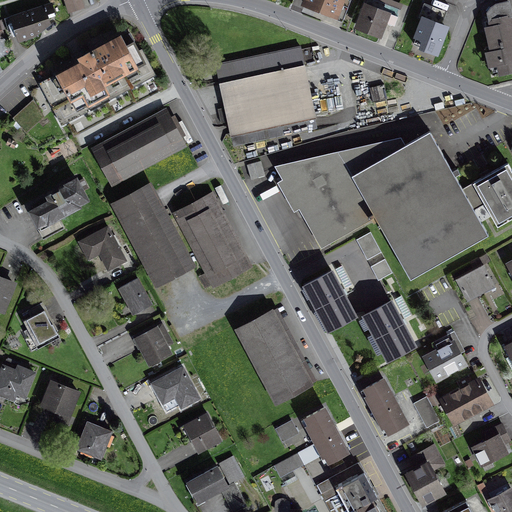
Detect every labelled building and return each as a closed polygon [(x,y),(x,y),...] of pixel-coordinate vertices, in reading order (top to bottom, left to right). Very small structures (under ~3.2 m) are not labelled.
[(82,0),(63,0),(68,14),(86,9),(82,0)] [(303,0),(301,7),(343,23),(351,0),(303,0)] [(354,30),(382,40),(392,14),(399,18),(401,11),(373,0),(367,0),(366,4),(364,3),(354,30)] [(511,11),(510,1),(496,5),(491,8),(487,14),(489,28),(485,29),(489,53),(485,54),(489,69),(497,68),(499,77),(511,74),(511,11)] [(52,3),(9,17),(19,44),(35,39),(51,25),(48,16),(55,14),(52,3)] [(418,51),(438,58),(450,28),(443,25),(447,12),(424,4),(419,18),(421,19),(413,39),(416,40),(413,46),(419,48),(418,51)] [(0,20),(0,37),(9,35),(4,19),(0,20)] [(80,64),(40,86),(62,127),(157,76),(142,49),(139,51),(130,33),(122,38),(121,37),(78,60),(80,64)] [(302,47),(215,66),(231,138),(316,118),(302,47)] [(370,90),(375,103),(387,98),(382,85),(370,90)] [(34,100),(13,118),(27,134),(45,118),(34,100)] [(112,188),(188,148),(166,108),(91,148),(112,188)] [(401,138),(274,167),(282,181),(277,183),(294,214),(299,211),(321,250),(375,219),(411,282),(489,238),(474,212),(462,191),(430,133),(406,147),(401,138)] [(261,161),(247,165),(251,180),(265,176),(261,161)] [(498,229),(511,221),(511,172),(508,165),(462,191),(474,212),(485,205),(498,229)] [(81,208),(91,203),(77,178),(63,186),(64,188),(45,198),(47,202),(27,213),(37,231),(38,231),(43,241),(65,229),(60,221),(82,210),(81,208)] [(151,183),(110,205),(156,290),(197,268),(151,183)] [(213,192),(172,213),(205,274),(199,276),(205,289),(211,286),(212,289),(253,268),(213,192)] [(128,262),(108,226),(78,242),(88,262),(99,255),(108,272),(128,262)] [(371,233),(359,239),(378,275),(390,268),(371,233)] [(486,254),(471,262),(475,269),(491,262),(486,254)] [(468,303),(496,287),(484,266),(455,281),(468,303)] [(328,334),(357,319),(333,273),(304,288),(328,334)] [(0,313),(4,315),(17,284),(0,277),(0,313)] [(153,305),(139,278),(118,289),(132,317),(153,305)] [(363,318),(388,364),(416,348),(393,302),(363,318)] [(58,331),(43,303),(17,316),(29,337),(25,339),(31,352),(37,348),(38,350),(60,338),(57,333),(58,331)] [(278,309),(274,311),(313,384),(317,381),(278,309)] [(273,310),(234,331),(276,407),(314,386),(313,384),(274,311),(273,310)] [(174,344),(163,323),(133,339),(149,368),(173,355),(169,347),(174,344)] [(435,351),(422,357),(436,384),(469,367),(461,354),(465,352),(455,331),(431,343),(435,351)] [(4,366),(2,365),(0,370),(0,397),(14,403),(17,396),(27,400),(37,374),(19,366),(19,364),(6,359),(4,366)] [(201,400),(183,367),(150,384),(163,406),(175,399),(181,411),(201,400)] [(439,400),(453,428),(495,406),(480,378),(439,400)] [(385,379),(363,391),(366,397),(364,398),(382,432),(384,431),(388,438),(410,426),(385,379)] [(81,393),(50,380),(40,408),(50,412),(49,414),(54,417),(53,422),(68,428),(81,393)] [(427,396),(413,404),(427,429),(440,421),(427,396)] [(326,409),(303,420),(307,427),(305,428),(313,445),(320,457),(325,467),(327,465),(328,467),(329,466),(330,469),(344,462),(343,460),(351,455),(326,409)] [(208,413),(183,426),(199,455),(223,442),(208,413)] [(292,420),(275,429),(282,443),(300,434),(292,420)] [(113,433),(87,421),(76,451),(102,462),(113,433)] [(471,448),(482,469),(510,455),(505,445),(511,442),(503,423),(482,433),(485,441),(471,448)] [(446,465),(435,444),(409,458),(415,470),(405,476),(422,509),(447,496),(434,472),(446,465)] [(313,445),(274,466),(281,478),(320,457),(313,445)] [(233,456),(218,464),(230,485),(234,483),(245,477),(233,456)] [(471,459),(465,462),(468,469),(474,466),(471,459)] [(386,511),(360,463),(317,485),(330,511),(386,511)] [(228,486),(217,467),(186,484),(198,506),(222,493),(230,489),(228,486)] [(236,511),(247,507),(234,483),(230,485),(228,486),(230,489),(222,493),(232,511),(236,511)] [(484,483),(477,486),(481,495),(488,492),(484,483)] [(487,500),(493,511),(511,511),(511,488),(511,487),(487,500)] [(470,511),(466,503),(450,511),(470,511)]
